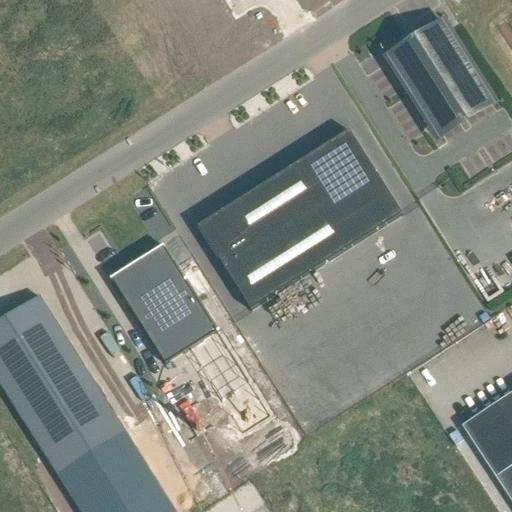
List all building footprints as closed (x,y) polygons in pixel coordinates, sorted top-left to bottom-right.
[(425,112),(475,80),(443,30),(393,62),(425,112)] [(403,217),(350,132),(197,229),(251,314),(403,217)] [(218,334),(164,248),(112,281),(166,367),(218,334)] [(126,434),(40,299),(0,324),(0,385),(58,477),(126,434)] [(199,407),(213,436),(257,414),(244,386),(199,407)] [(511,395),(462,428),(511,504),(511,395)] [(150,417),(134,428),(147,447),(164,436),(150,417)]
